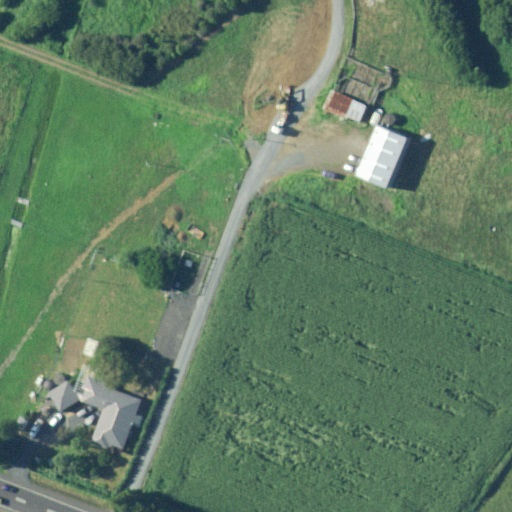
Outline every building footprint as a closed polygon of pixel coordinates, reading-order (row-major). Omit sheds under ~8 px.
[(371,105),(333,89),(325,108),(350,118),(351,115),(364,121),(371,105)] [(413,137),(383,124),(374,145),(362,175),(391,187),(413,137)] [(233,186),(205,178),(200,196),(228,204),(233,186)] [(222,209),(204,202),(198,217),(216,224),(222,209)] [(142,398),(86,378),(83,386),(88,388),(84,400),(105,408),(93,442),(110,448),(112,443),(124,448),(142,398)] [(59,388),(50,393),(62,411),(81,399),(69,381),(59,388)]
